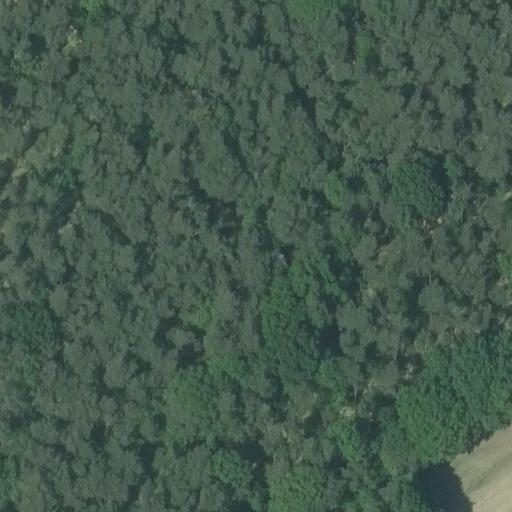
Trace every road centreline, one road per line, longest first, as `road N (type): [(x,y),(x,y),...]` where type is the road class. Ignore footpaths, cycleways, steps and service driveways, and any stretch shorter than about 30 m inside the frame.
road 1 (track): [(18,511),(104,0)]
road 2 (track): [(70,210),(511,205)]
